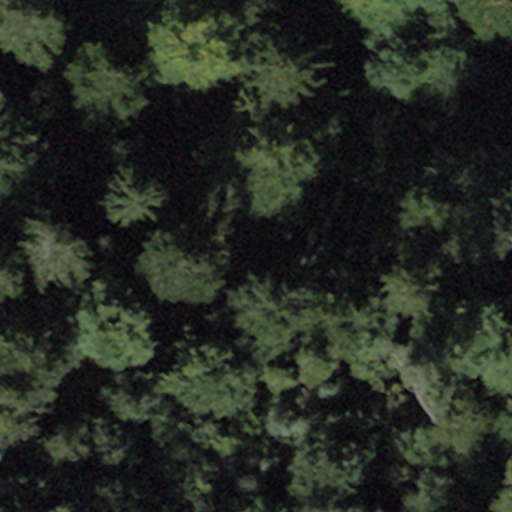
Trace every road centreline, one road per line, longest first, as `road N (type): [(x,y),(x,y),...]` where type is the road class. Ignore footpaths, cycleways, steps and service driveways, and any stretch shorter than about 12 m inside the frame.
road 1 (track): [(0,138),(64,103),(199,0)]
road 2 (track): [(20,127),(102,0)]
